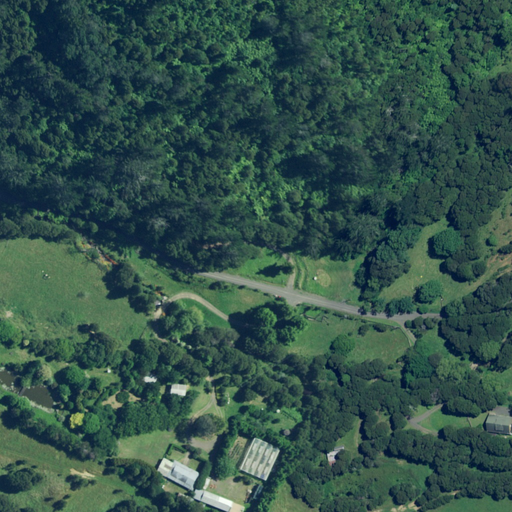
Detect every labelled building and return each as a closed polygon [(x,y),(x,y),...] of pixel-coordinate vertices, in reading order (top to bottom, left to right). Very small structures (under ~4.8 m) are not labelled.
[(120,321),(109,319),(108,326),(118,328),(120,321)] [(511,433),(511,417),(496,416),(497,413),(491,412),(489,432),(511,433)] [(345,453),(343,445),(337,447),(326,449),(329,463),(337,461),(335,455),(345,453)] [(172,463),(162,458),(157,467),(167,472),(164,477),(191,491),(200,474),(173,461),(172,463)] [(195,486),(205,490),(210,478),(207,476),(212,465),(206,463),(195,486)] [(241,511),(244,507),(195,488),(191,498),(226,511),(241,511)]
